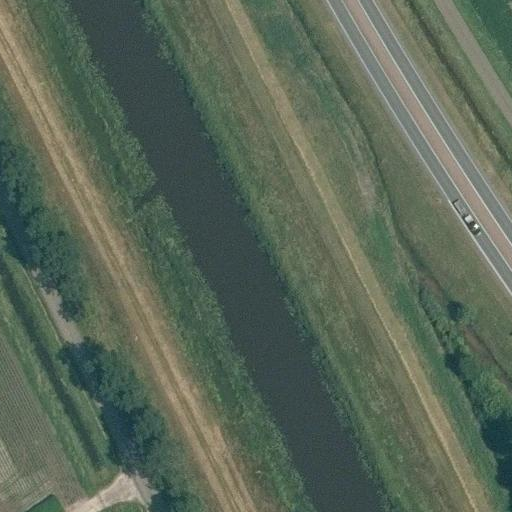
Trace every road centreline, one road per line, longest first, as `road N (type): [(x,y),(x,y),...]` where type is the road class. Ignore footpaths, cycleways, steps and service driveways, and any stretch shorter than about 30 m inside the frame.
road 1 (unclassified): [(157,511),(0,195)]
road 2 (trunk): [(332,0),(511,280)]
road 3 (trunk): [(511,234),(361,0)]
road 4 (unclassified): [(511,114),(442,0)]
